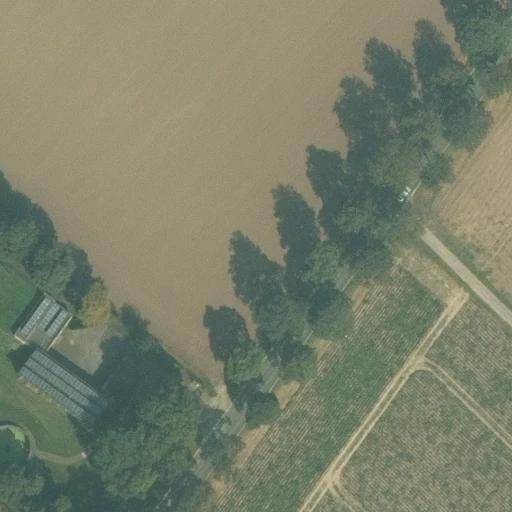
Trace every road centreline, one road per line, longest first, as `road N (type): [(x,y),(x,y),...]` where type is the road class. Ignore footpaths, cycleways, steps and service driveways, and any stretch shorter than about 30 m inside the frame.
road 1 (secondary): [(511,38),(168,511)]
road 2 (track): [(388,208),(511,325)]
